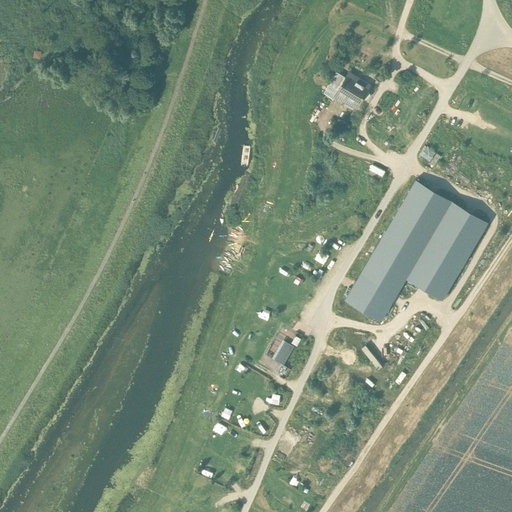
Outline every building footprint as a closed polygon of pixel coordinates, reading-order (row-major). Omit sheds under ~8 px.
[(324,92),(318,101),(319,101),(319,102),(324,93),(329,85),(338,90),(336,93),(345,99),(347,97),(358,104),(355,108),(354,111),(353,111),(348,119),(349,119),(354,111),(358,104),(362,98),(364,98),(366,99),(368,98),(369,97),(370,95),(370,93),(369,91),(367,90),(368,88),(363,85),(365,83),(358,79),(356,81),(347,75),(346,77),(337,71),(328,85),(324,92)] [(372,164),(369,169),(382,176),(385,171),(372,164)] [(400,206),(345,299),(381,320),(399,289),(406,277),(442,299),(488,221),(416,178),(400,206)] [(285,340),(274,359),(283,364),(294,346),(285,340)] [(281,363),(277,371),(282,374),(283,372),(286,367),(286,366),(281,363)]
